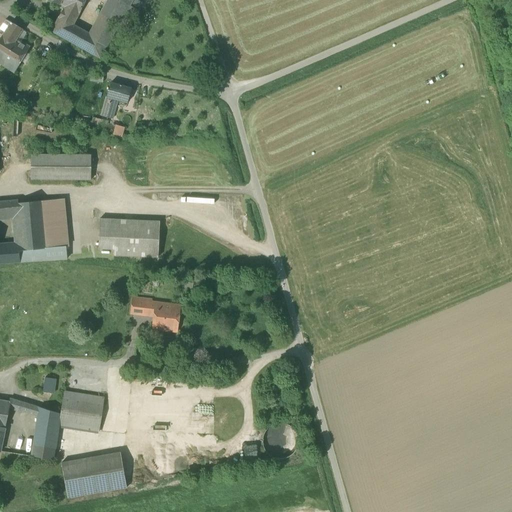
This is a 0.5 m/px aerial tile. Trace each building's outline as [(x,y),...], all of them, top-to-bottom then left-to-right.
[(47,0),(64,8),(80,16),(86,2),(80,0),(47,0)] [(108,0),(108,1),(89,34),(81,49),(100,59),(119,25),(123,18),(129,7),(133,0),(108,0)] [(138,0),(133,0),(129,7),(123,18),(132,23),(143,4),(138,0)] [(80,16),(64,8),(59,18),(75,26),(80,16)] [(51,32),(81,49),(89,34),(75,26),(59,18),(51,32)] [(11,23),(1,38),(13,45),(17,40),(23,30),(11,23)] [(29,48),(17,40),(13,45),(1,38),(0,39),(0,64),(13,73),(29,48)] [(102,83),(103,75),(90,74),(90,82),(102,83)] [(115,100),(127,103),(131,89),(110,84),(106,98),(115,100)] [(25,97),(15,94),(12,105),(22,108),(25,97)] [(101,116),(110,119),(115,100),(106,98),(101,116)] [(91,127),(106,130),(108,121),(93,118),(91,127)] [(125,128),(115,125),(112,135),(122,138),(125,128)] [(31,180),(91,180),(91,155),(31,155),(31,180)] [(19,252),(20,262),(67,259),(62,199),(41,201),(45,249),(21,251),(19,252)] [(20,244),(21,251),(45,249),(41,201),(18,204),(18,200),(17,201),(18,214),(20,244)] [(17,201),(2,202),(3,212),(3,215),(18,214),(17,201)] [(114,256),(158,259),(160,222),(99,219),(98,250),(114,250),(114,256)] [(21,251),(20,244),(0,245),(0,254),(19,252),(21,251)] [(20,262),(19,252),(0,254),(0,264),(20,263),(20,262)] [(133,314),(154,317),(156,303),(135,300),(133,314)] [(153,328),(163,329),(166,304),(156,303),(154,317),(153,328)] [(179,306),(166,304),(163,329),(176,331),(179,306)] [(43,392),(54,393),(56,379),(46,377),(45,383),(44,383),(43,392)] [(64,391),(61,414),(60,418),(101,424),(105,397),(64,391)] [(10,409),(19,411),(21,401),(10,398),(10,401),(11,402),(10,409)] [(0,414),(8,415),(10,409),(11,402),(10,401),(0,399),(0,414)] [(19,411),(38,415),(39,407),(21,401),(19,411)] [(59,425),(60,418),(61,414),(39,407),(38,415),(32,456),(54,459),(59,425)] [(6,426),(8,415),(0,414),(0,451),(1,451),(3,440),(6,426)] [(60,418),(59,425),(99,431),(101,424),(60,418)] [(278,459),(285,459),(291,456),(296,450),(298,444),(298,437),(295,430),(289,425),(282,423),(275,424),(269,427),(264,432),(262,439),(262,446),(265,452),(271,457),(278,459)] [(64,479),(67,499),(127,488),(120,453),(61,463),(64,479)]
